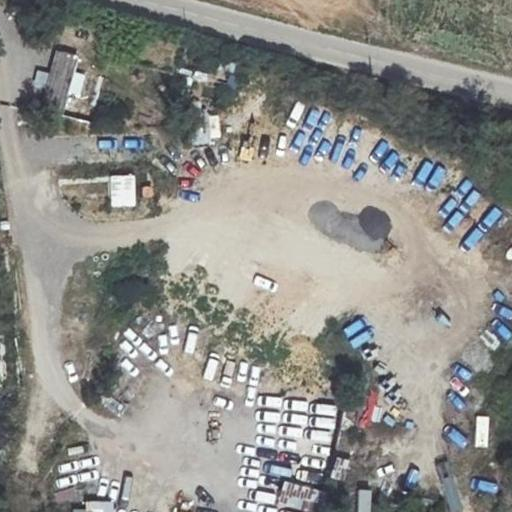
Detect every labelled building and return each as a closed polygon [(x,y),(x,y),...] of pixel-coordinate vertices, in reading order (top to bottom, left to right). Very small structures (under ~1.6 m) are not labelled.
[(56,53),(41,111),(61,116),(67,92),(76,58),(56,53)] [(47,89),(49,72),(33,70),(31,87),(47,89)] [(84,96),(67,92),(61,116),(78,120),(84,96)] [(310,411),(308,422),(347,427),(345,439),(364,442),(367,419),(310,411)] [(282,481),(277,506),(304,511),(318,511),(323,490),(282,481)]
